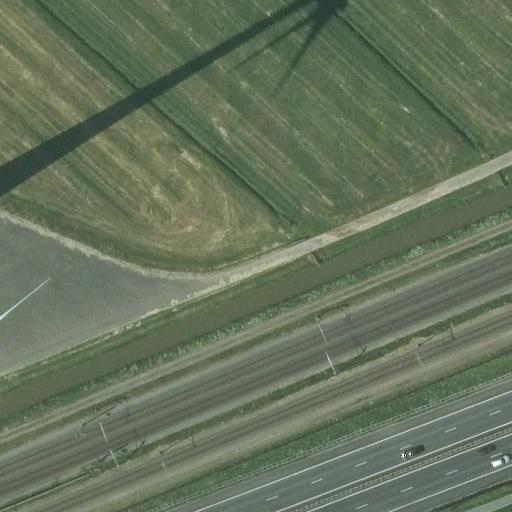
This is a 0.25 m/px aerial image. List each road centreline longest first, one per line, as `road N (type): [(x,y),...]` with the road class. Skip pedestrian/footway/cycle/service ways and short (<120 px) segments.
road 1 (motorway): [(511,405),(236,511)]
road 2 (motorway): [(345,511),(511,448)]
